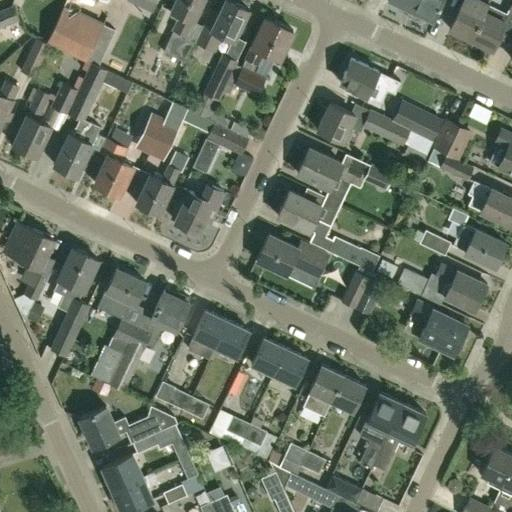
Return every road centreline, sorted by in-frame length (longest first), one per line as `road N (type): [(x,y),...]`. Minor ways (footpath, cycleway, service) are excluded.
road 1 (unclassified): [(333,15),(212,277)]
road 2 (residential): [(212,277),(463,394)]
road 3 (residential): [(0,179),(212,277)]
road 4 (residential): [(0,324),(84,511)]
road 5 (residential): [(333,15),(511,100)]
road 6 (residential): [(463,394),(411,511)]
